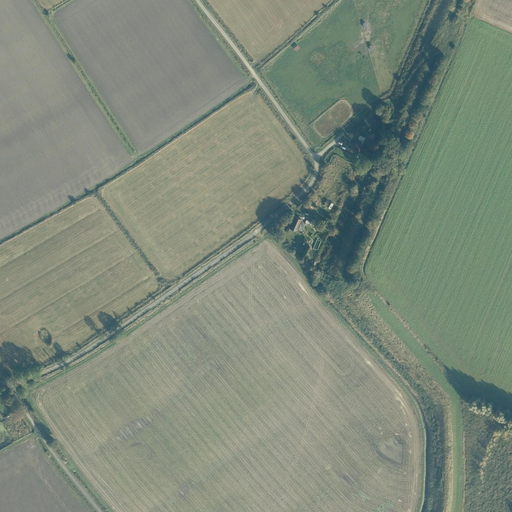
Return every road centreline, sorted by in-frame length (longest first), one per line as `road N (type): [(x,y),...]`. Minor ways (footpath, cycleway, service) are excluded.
road 1 (unclassified): [(198,0),(314,157),(314,179),(135,318),(11,386)]
road 2 (track): [(476,0),(416,142)]
